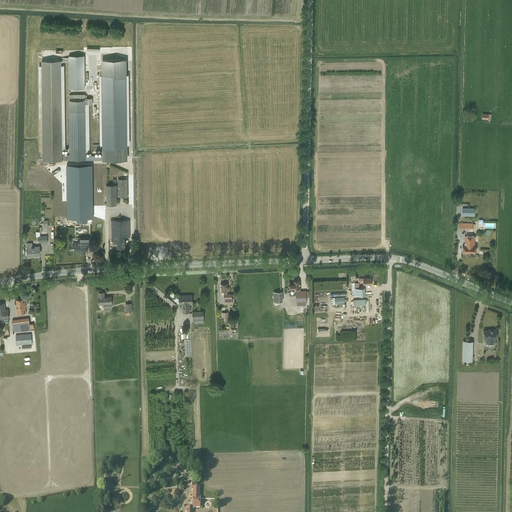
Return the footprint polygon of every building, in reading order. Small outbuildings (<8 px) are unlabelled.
[(43,161),(126,160),(125,59),(102,59),(103,155),(86,155),(85,104),(88,104),(88,101),(90,98),(85,98),(85,101),(69,101),(69,156),(62,156),(60,61),(41,62),(43,161)] [(69,66),(69,89),(85,88),(84,65),(69,66)] [(92,168),(68,168),(68,216),(78,216),(78,219),(88,219),(89,215),(93,215),(92,168)] [(117,205),(117,189),(118,189),(118,197),(127,198),(127,179),(118,179),(118,186),(116,186),(116,185),(106,185),(106,205),(117,205)] [(474,208),(462,208),(462,216),(474,216),(474,208)] [(111,237),(124,237),(130,237),(130,220),(111,220),(111,237)] [(475,236),(464,236),(464,251),(474,252),(474,240),(475,240),(475,236)] [(124,237),(111,237),(111,241),(117,241),(117,248),(125,248),(124,237)] [(85,245),(91,245),(91,238),(79,238),(79,243),(73,243),(73,249),(81,249),(81,251),(85,251),(85,245)] [(27,257),(40,256),(40,247),(32,247),(32,243),(27,243),(27,250),(24,250),(24,255),(27,255),(27,257)] [(150,255),(167,255),(167,247),(150,247),(150,255)] [(306,302),(306,290),(300,291),(300,288),(300,281),(293,281),(293,284),(289,284),(290,289),(296,288),(297,291),(295,291),(296,302),(306,302)] [(359,283),(354,283),(355,294),(365,294),(365,287),(359,288),(359,283)] [(221,284),(221,291),(225,291),(225,294),(224,294),(224,301),(232,301),(232,294),(227,294),(227,291),(228,291),(227,284),(221,284)] [(273,302),(281,302),(283,302),(282,291),(273,292),(273,302)] [(104,307),(112,306),(111,296),(105,297),(104,292),(98,293),(98,297),(98,304),(104,304),(104,307)] [(179,304),(182,304),(183,312),(190,312),(190,304),(192,304),(192,295),(179,296),(179,304)] [(26,313),(24,299),(16,300),(18,314),(26,313)] [(0,319),(9,318),(8,310),(5,310),(4,303),(2,303),(2,302),(0,302),(0,319)] [(192,318),(193,318),(193,323),(204,323),(203,318),(204,318),(203,311),(192,311),(192,318)] [(20,319),(22,332),(31,331),(29,318),(20,319)] [(14,332),(22,332),(20,319),(12,319),(14,332)] [(491,330),(484,330),(484,339),(487,339),(486,343),(493,344),(494,339),(496,339),(497,329),(491,329),(491,330)] [(31,333),(29,333),(29,332),(15,333),(16,345),(32,344),(31,333)] [(472,361),(473,341),(463,340),(462,361),(472,361)] [(199,503),(199,498),(195,498),(195,503),(193,503),(189,503),(189,505),(187,505),(187,510),(186,510),(186,511),(185,511),(186,511),(185,511),(192,511),(192,508),(200,508),(200,503),(199,503)]
